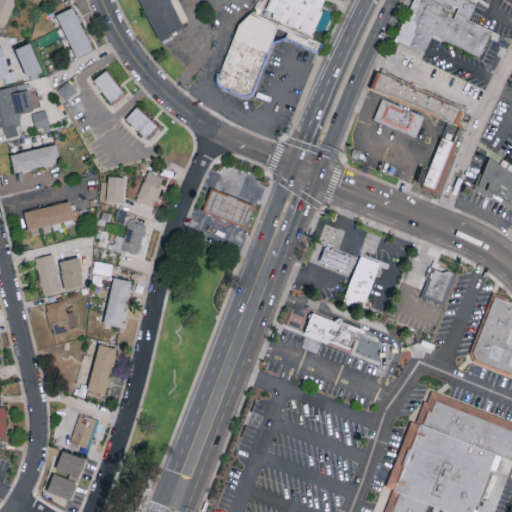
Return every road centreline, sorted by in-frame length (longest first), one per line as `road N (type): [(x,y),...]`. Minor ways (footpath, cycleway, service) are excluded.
road 1 (residential): [(92,511),(127,423),(172,242),(212,131)]
road 2 (residential): [(15,511),(38,462),(42,429),(0,244)]
road 3 (tertiary): [(304,176),(174,103),(102,0)]
road 4 (secondary): [(172,511),(273,256)]
road 5 (secondary): [(304,176),(325,154),(393,0)]
road 6 (secondary): [(362,0),(300,145),(304,176)]
road 7 (tertiary): [(439,228),(304,176)]
